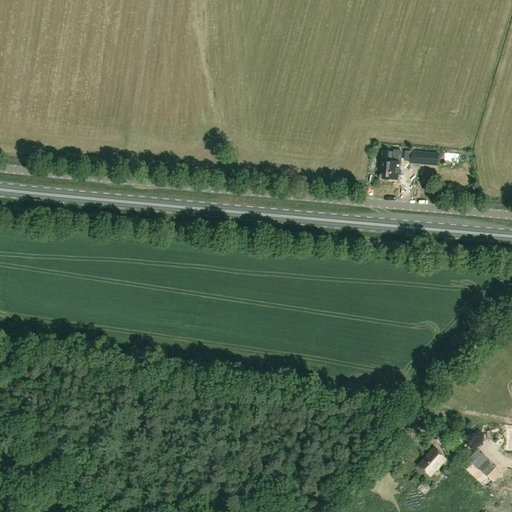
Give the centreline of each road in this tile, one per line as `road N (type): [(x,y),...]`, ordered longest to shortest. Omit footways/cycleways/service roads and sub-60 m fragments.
road 1 (unclassified): [(511,257),(0,210)]
road 2 (primary): [(511,236),(0,190)]
road 3 (unclassified): [(511,214),(0,170)]
road 4 (unclassified): [(323,511),(511,305)]
